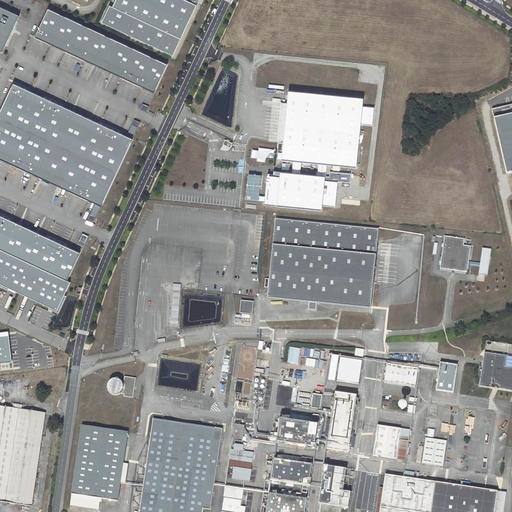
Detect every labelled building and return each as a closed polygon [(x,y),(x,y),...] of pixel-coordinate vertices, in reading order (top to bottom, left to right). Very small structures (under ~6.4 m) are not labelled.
[(181,38),(198,0),(115,0),(113,7),(179,37),(181,38)] [(179,37),(113,7),(108,5),(100,22),(171,54),(179,37)] [(0,48),(16,15),(0,7),(0,48)] [(164,63),(45,8),(32,35),(151,90),(164,63)] [(0,158),(98,204),(129,138),(11,83),(0,106),(0,158)] [(294,161),(293,173),(280,172),(280,177),(267,175),(264,204),(321,210),(325,176),(324,176),(326,164),(356,167),(363,98),(288,91),(281,159),(294,161)] [(511,104),(492,110),(506,174),(511,172),(511,104)] [(134,136),(140,122),(135,119),(129,133),(134,136)] [(227,150),(229,146),(222,142),(219,146),(220,147),(226,150),(227,150)] [(259,150),(253,150),(252,158),(258,158),(258,162),(266,162),(266,159),(275,159),(275,149),(260,148),(259,150)] [(261,175),(248,174),(246,199),(259,200),(261,175)] [(70,280),(83,249),(0,214),(0,283),(61,309),(73,282),(70,280)] [(378,229),(275,219),(268,298),(370,308),(378,229)] [(83,234),(80,241),(86,244),(89,236),(83,234)] [(463,246),(464,239),(448,237),(447,243),(444,243),(440,269),(452,270),(451,272),(454,273),(455,271),(467,273),(471,247),(463,246)] [(486,276),(490,249),(480,248),(477,274),(486,276)] [(253,302),(241,300),(240,313),(252,314),(253,302)] [(300,364),(302,349),(291,347),(289,363),(300,364)] [(356,349),(355,356),(363,357),(364,350),(356,349)] [(484,352),(480,386),(491,387),(492,378),(493,378),(494,379),(494,380),(494,382),(495,383),(495,384),(495,385),(496,385),(496,386),(497,386),(498,385),(499,385),(499,388),(499,389),(511,390),(511,367),(505,367),(507,355),(484,352)] [(351,359),(340,358),(339,366),(350,367),(351,359)] [(359,384),(362,361),(351,359),(350,367),(339,366),(337,381),(359,384)] [(436,391),(453,393),(457,365),(440,363),(436,391)] [(387,364),(384,383),(416,388),(418,368),(413,368),(387,364)] [(134,398),(137,378),(125,376),(125,380),(113,379),(111,393),(125,395),(125,397),(134,398)] [(311,392),(309,406),(319,408),(321,394),(311,392)] [(352,432),(357,395),(335,392),(332,419),(328,418),(325,434),(329,434),(329,440),(336,441),(336,442),(328,441),(327,449),(349,452),(350,444),(340,443),(340,442),(350,443),(351,443),(351,447),(354,448),(356,436),(354,436),(355,432),(352,432)] [(0,406),(0,501),(31,506),(45,413),(0,406)] [(311,423),(311,417),(290,414),(290,420),(311,423)] [(277,442),(315,447),(320,419),(311,417),(311,423),(290,420),(280,419),(277,442)] [(436,427),(437,419),(429,418),(428,426),(436,427)] [(160,427),(159,433),(213,440),(215,428),(154,419),(153,425),(160,427)] [(244,426),(235,424),(233,438),(243,439),(244,426)] [(223,429),(222,429),(215,428),(213,440),(159,433),(160,427),(153,425),(145,475),(138,474),(137,479),(144,480),(143,487),(136,486),(135,491),(143,493),(139,511),(203,511),(204,508),(211,510),(223,429)] [(377,425),(373,456),(396,459),(400,435),(409,437),(410,430),(377,425)] [(82,426),(72,494),(101,499),(118,501),(128,432),(82,426)] [(400,435),(396,459),(405,461),(409,437),(400,435)] [(426,438),(422,463),(443,466),(447,441),(426,438)] [(232,478),(232,479),(249,482),(254,453),(231,450),(229,467),(234,468),(233,475),(232,478)] [(274,459),(271,480),(309,485),(312,464),(274,459)] [(325,465),(319,503),(321,503),(319,511),(338,511),(340,506),(348,508),(351,492),(343,491),(346,468),(325,465)] [(494,511),(498,491),(418,479),(404,477),(386,474),(379,511),(494,511)] [(243,491),(226,488),(224,497),(242,500),(243,491)] [(503,511),(507,492),(498,491),(494,511),(503,511)] [(269,493),(266,511),(305,511),(307,499),(269,493)] [(71,503),(99,508),(101,499),(72,494),(71,503)] [(244,511),(246,507),(241,506),(242,500),(224,497),(222,511),(244,511)]
